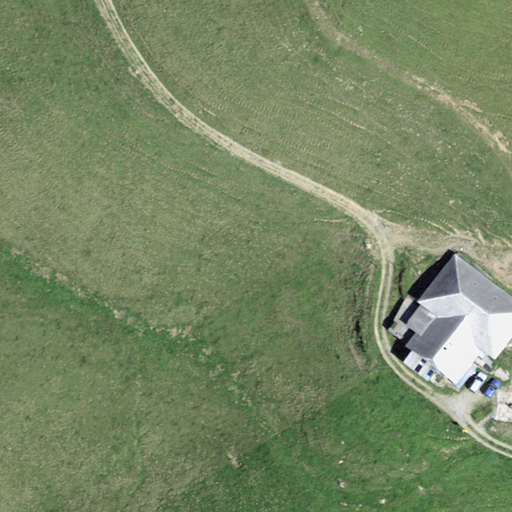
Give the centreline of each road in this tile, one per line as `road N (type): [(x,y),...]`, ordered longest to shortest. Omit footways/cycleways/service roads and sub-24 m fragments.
road 1 (track): [(511,453),(476,434),(387,359),(377,320),(386,270),(380,228),(181,114),(137,62),(103,0)]
road 2 (track): [(511,163),(432,89),(337,33),(314,0)]
road 3 (track): [(380,228),(511,249)]
